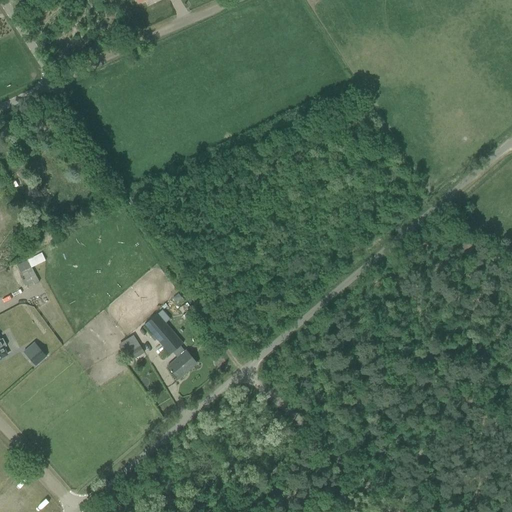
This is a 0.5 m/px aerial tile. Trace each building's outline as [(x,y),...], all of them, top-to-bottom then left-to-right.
[(42,253),(17,266),(21,273),(22,272),(29,287),(39,282),(32,267),(45,260),(42,253)] [(162,310),(158,314),(166,323),(170,319),(162,310)] [(158,313),(145,325),(152,334),(153,335),(170,354),(173,352),(178,358),(168,367),(172,371),(179,379),(197,363),(190,356),(185,350),(184,351),(180,346),(181,345),(183,343),(166,323),(158,314),(158,313)] [(133,359),(146,352),(136,334),(123,341),(133,359)] [(39,347),(27,357),(35,366),(46,356),(39,347)]
